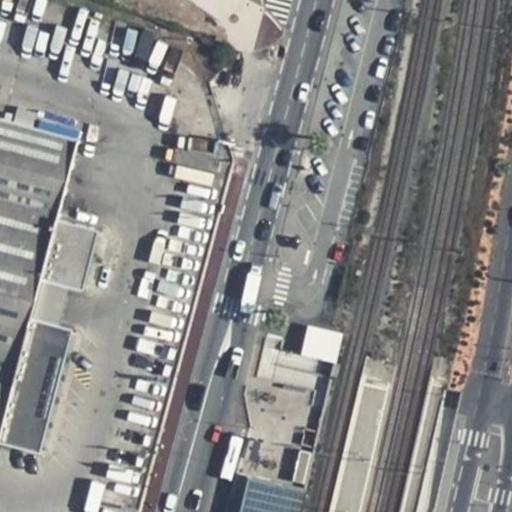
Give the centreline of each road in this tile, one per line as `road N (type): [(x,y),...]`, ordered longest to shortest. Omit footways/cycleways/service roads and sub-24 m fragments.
road 1 (primary): [(175,511),(318,0)]
road 2 (unknown): [(0,68),(94,97),(132,141),(135,225),(100,411),(59,482),(47,483)]
road 3 (primary): [(511,240),(480,411)]
